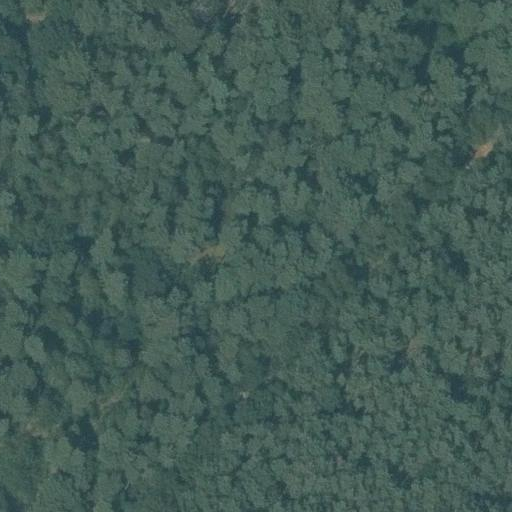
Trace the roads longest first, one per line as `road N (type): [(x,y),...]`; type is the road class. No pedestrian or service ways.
road 1 (track): [(0,35),(29,99),(248,418)]
road 2 (track): [(248,418),(511,123)]
road 3 (track): [(167,511),(248,418)]
